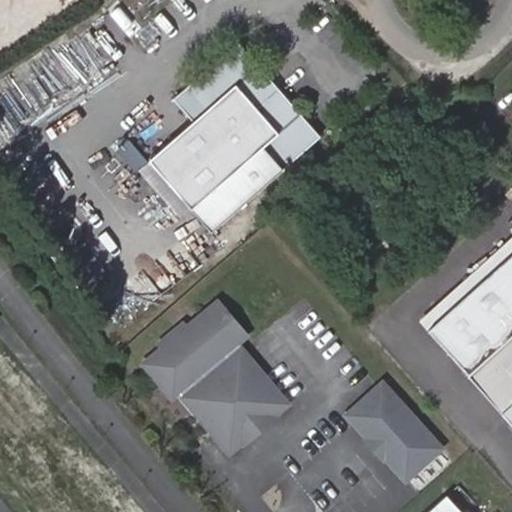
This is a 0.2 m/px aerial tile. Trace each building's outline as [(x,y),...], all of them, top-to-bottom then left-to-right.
[(244,160),(262,145),(280,167),(318,135),(237,40),(172,95),(192,118),(146,156),(189,207),(222,179),(244,160)] [(286,401),(240,346),(231,353),(227,348),(236,340),(245,333),(217,299),(186,325),(183,321),(159,341),(162,345),(143,360),(171,394),(177,389),(228,450),(243,437),(244,427),(261,413),(271,414),(286,401)] [(511,423),(511,331),(466,372),(500,411),(511,423)] [(231,353),(240,346),(236,340),(227,348),(231,353)] [(441,449),(382,384),(347,416),(368,439),(375,439),(385,450),(384,457),(405,481),(441,449)] [(245,440),(273,416),(271,414),(261,413),(244,427),(243,437),(245,440)] [(385,450),(375,439),(368,439),(366,440),(383,459),(384,457),(385,450)]
